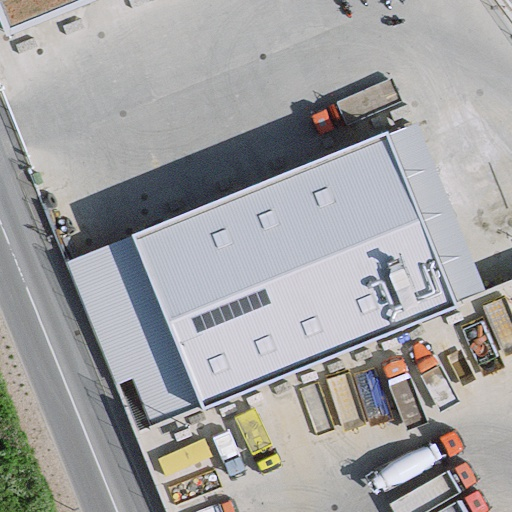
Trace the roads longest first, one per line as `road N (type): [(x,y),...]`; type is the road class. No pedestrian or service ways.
road 1 (unknown): [(0,154),(393,0),(428,0),(511,100)]
road 2 (unclassified): [(0,213),(120,511)]
